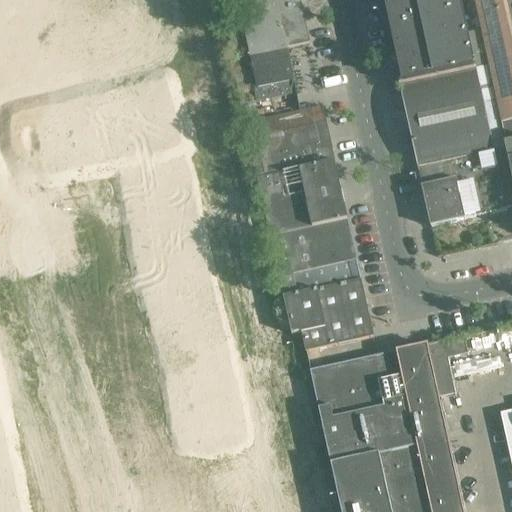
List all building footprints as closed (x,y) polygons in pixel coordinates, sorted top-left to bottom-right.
[(241,9),(238,0),(218,0),(221,13),(241,9)] [(287,50),(275,0),(238,0),(241,9),(261,102),(285,97),(282,84),(292,82),(294,82),(287,50)] [(310,45),(299,0),(275,0),(287,50),(310,45)] [(473,0),(381,0),(400,88),(476,71),(489,68),(473,0)] [(511,41),(503,0),(475,0),(503,133),(510,167),(511,167),(511,169),(511,41)] [(495,153),(480,86),(476,71),(400,88),(418,170),(495,153)] [(295,95),(292,82),(282,84),(285,97),(295,95)] [(257,139),(327,124),(323,108),(246,125),(258,180),(266,178),(257,139)] [(335,163),(327,124),(257,139),(266,178),(335,163)] [(511,208),(511,178),(506,150),(495,153),(499,172),(507,210),(511,208)] [(499,172),(495,153),(418,170),(423,189),(499,172)] [(348,222),(340,184),(335,163),(266,178),(258,180),(271,239),(348,222)] [(114,165),(0,189),(0,399),(23,511),(270,511),(255,442),(198,454),(194,435),(173,439),(114,165)] [(507,210),(499,172),(423,189),(431,228),(507,211),(507,210)] [(359,273),(348,222),(271,239),(284,299),(298,296),(293,276),(320,270),(323,281),(359,273)] [(374,339),(359,273),(323,281),(325,290),(298,296),(284,299),(292,336),(302,334),(306,354),(374,339)] [(329,455),(415,436),(432,511),(463,511),(449,444),(440,403),(457,399),(450,368),(433,372),(428,347),(311,373),(329,455)] [(432,511),(415,436),(329,455),(332,467),(380,456),(391,511),(432,511)] [(391,511),(380,456),(332,467),(341,511),(391,511)]
